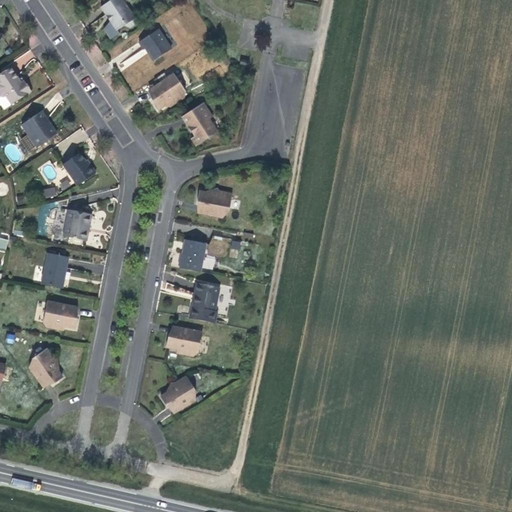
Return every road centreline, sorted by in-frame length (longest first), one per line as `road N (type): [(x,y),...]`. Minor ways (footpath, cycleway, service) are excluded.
road 1 (residential): [(134,156),(78,450)]
road 2 (residential): [(117,459),(174,167)]
road 3 (residential): [(174,167),(256,149),(282,31),(321,40)]
road 4 (residential): [(17,0),(118,150),(134,156)]
road 5 (residential): [(134,156),(136,138),(46,0)]
road 6 (primary): [(0,472),(173,511)]
